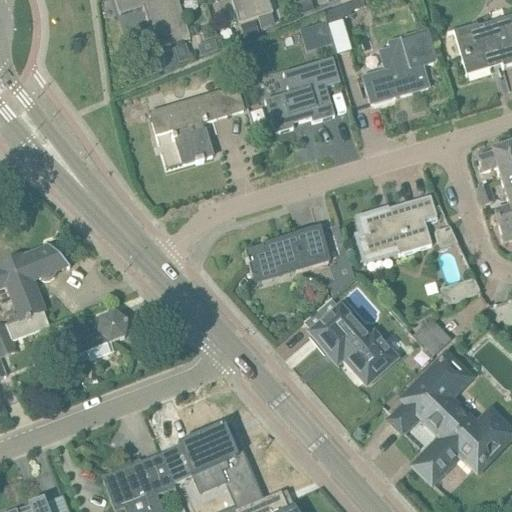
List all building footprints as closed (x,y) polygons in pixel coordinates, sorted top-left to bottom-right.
[(110,0),(111,0),(113,0),(119,18),(143,10),(156,53),(173,48),(158,0),(110,0)] [(158,0),(173,48),(190,43),(176,0),(158,0)] [(231,0),(239,25),(255,20),(248,0),(231,0)] [(248,0),(255,20),(271,15),(266,0),(248,0)] [(322,17),(331,40),(344,35),(340,23),(351,19),(347,7),(322,17)] [(467,59),(460,61),(466,80),(467,79),(467,78),(489,71),(489,73),(490,73),(488,67),(500,63),(502,72),(503,72),(502,69),(511,66),(511,20),(477,30),(477,28),(447,37),(447,38),(460,35),(467,59)] [(312,46),(304,49),(306,56),(332,48),(326,26),(308,32),(312,46)] [(437,65),(431,46),(427,33),(398,41),(400,47),(378,54),(384,73),(362,79),(370,108),(428,91),(422,69),(437,65)] [(332,61),(283,76),(288,96),(265,103),(275,136),(292,131),(291,128),(312,122),(313,125),(334,119),(325,90),(339,85),(332,61)] [(198,127),(243,114),(236,91),(150,117),(156,138),(173,133),(175,138),(172,139),(173,143),(175,142),(183,168),(195,164),(196,167),(204,165),(203,162),(212,159),(205,134),(200,135),(198,127)] [(511,148),(491,155),(491,156),(477,160),(482,176),(496,171),(499,180),(511,176),(511,148)] [(511,176),(499,180),(507,207),(511,205),(511,176)] [(493,206),(488,189),(477,192),(482,209),(493,206)] [(432,249),(425,227),(437,223),(430,200),(389,212),(390,215),(383,217),(383,216),(360,223),(359,222),(358,223),(362,235),(356,237),(364,262),(396,252),(399,259),(432,249)] [(511,205),(507,207),(508,210),(494,215),(503,245),(511,242),(511,205)] [(439,251),(456,246),(450,232),(435,236),(439,251)] [(246,269),(248,268),(251,280),(294,268),(296,276),(328,267),(319,234),(287,243),(287,245),(281,247),(279,242),(262,247),(263,249),(244,254),(247,264),(245,264),(246,269)] [(0,349),(11,345),(49,329),(43,315),(44,315),(32,285),(37,280),(40,282),(45,284),(50,283),(54,280),(56,276),(57,272),(66,268),(69,272),(70,271),(48,249),(26,259),(0,269),(0,292),(7,290),(21,323),(5,330),(4,328),(0,329),(0,349)] [(331,270),(339,295),(355,281),(349,263),(346,264),(344,260),(336,262),(338,267),(331,270)] [(448,309),(479,295),(474,282),(437,294),(443,307),(447,305),(448,309)] [(385,365),(339,312),(330,302),(305,324),(314,334),(312,336),(328,355),(337,347),(346,356),(343,359),(364,383),(385,365)] [(52,370),(124,341),(126,326),(115,316),(42,345),(52,370)] [(431,360),(450,344),(430,321),(411,338),(431,360)] [(0,381),(6,379),(0,364),(0,360),(15,355),(11,345),(0,349),(0,381)] [(429,483),(443,469),(456,455),(474,472),(480,467),(481,468),(484,465),(483,463),(496,450),(498,452),(511,437),(511,436),(492,418),(479,431),(443,397),(464,376),(445,359),(409,397),(413,402),(391,425),(400,434),(422,412),(425,415),(419,421),(425,427),(426,426),(436,436),(435,437),(440,442),(413,469),(431,488),(432,487),(429,483)] [(178,451),(161,458),(173,489),(191,481),(192,480),(195,487),(221,476),(226,487),(237,511),(234,511),(247,511),(263,505),(234,439),(229,441),(227,442),(223,431),(179,449),(179,450),(178,451)] [(161,457),(101,480),(113,511),(161,511),(157,499),(174,492),(173,489),(161,458),(161,457)] [(293,511),(294,511),(289,502),(283,505),(280,497),(263,505),(247,511),(293,511)] [(46,511),(45,506),(43,503),(28,508),(29,511),(27,511),(46,511)]
